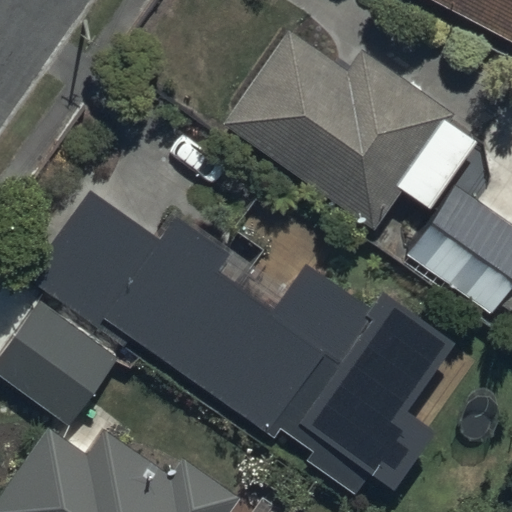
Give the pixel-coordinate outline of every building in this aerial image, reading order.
[(511,0),(465,0),(511,24),(511,0)] [(290,17),(223,111),(373,218),(403,176),(431,196),(478,130),(446,107),(453,96),(364,32),(346,57),(290,17)] [(125,335),(133,323),(276,425),(282,416),(313,438),(307,446),(358,482),(376,457),(395,471),(437,412),(412,394),(457,330),(383,277),(373,290),(310,245),(275,294),(219,254),(232,235),(180,198),(160,225),(90,174),(26,264),(125,335)] [(511,214),(456,174),(406,244),(490,305),(498,294),(510,302),(511,299),(511,214)] [(116,348),(40,292),(0,346),(0,367),(66,416),(116,348)] [(50,416),(0,485),(0,511),(223,511),(241,487),(186,447),(173,466),(106,418),(88,443),(50,416)]
